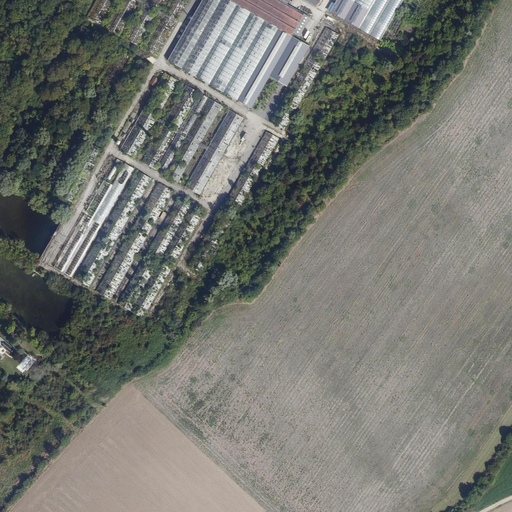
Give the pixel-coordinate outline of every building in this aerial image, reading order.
[(0,144),(82,0),(63,0),(0,110),(0,144)] [(159,11),(164,0),(145,0),(144,2),(140,0),(96,0),(87,17),(101,25),(115,0),(121,0),(105,28),(120,36),(138,4),(142,6),(124,38),(138,47),(157,14),(161,17),(142,49),(157,57),(189,0),(170,0),(163,13),(159,11)] [(215,0),(206,0),(190,28),(197,32),(216,0),(215,0)] [(239,14),(247,18),(249,20),(252,21),(257,24),(260,25),(267,30),(270,31),(271,32),(278,36),(281,37),(288,41),(291,36),(226,0),(215,0),(216,0),(219,2),(226,6),(229,8),(236,12),(239,14)] [(226,0),(291,36),(292,35),(293,33),(303,15),(287,5),(277,0),(226,0)] [(336,0),(329,13),(379,42),(403,0),(336,0)] [(219,2),(200,34),(207,38),(226,6),(219,2)] [(229,8),(210,40),(218,44),(236,12),(229,8)] [(186,31),(195,14),(191,12),(176,38),(180,41),(186,31)] [(187,32),(188,32),(190,28),(189,28),(196,15),(195,14),(186,31),(180,41),(181,41),(187,32)] [(239,14),(221,46),(228,50),(247,18),(239,14)] [(309,18),(303,15),(293,33),(299,36),(309,18)] [(249,20),(231,52),(238,56),(257,24),(252,21),(249,20)] [(260,25),(241,58),(249,62),(267,30),(260,25)] [(71,121),(92,85),(96,87),(75,124),(89,132),(110,96),(114,98),(93,135),(108,143),(151,66),(137,58),(116,94),(112,92),(133,56),(119,48),(98,84),(94,81),(115,45),(100,37),(79,73),(76,71),(96,35),(81,26),(38,102),(53,111),(73,74),(77,77),(56,113),(71,121)] [(228,55),(229,55),(236,60),(238,61),(239,61),(247,66),(248,66),(250,67),(255,70),(257,71),(260,73),(262,74),(267,77),(268,75),(269,74),(263,70),(262,69),(259,68),(258,67),(252,64),(250,63),(249,62),(241,58),(240,57),(238,56),(231,52),(228,50),(221,46),(218,44),(210,40),(207,38),(200,34),(197,32),(190,28),(188,32),(195,36),(198,38),(205,42),(208,44),(216,48),(219,50),(226,54),(228,55)] [(338,35),(326,28),(272,123),(284,130),(338,35)] [(270,31),(252,64),(258,67),(259,68),(278,36),(271,32),(270,31)] [(188,32),(169,65),(176,69),(195,36),(188,32)] [(305,39),(311,41),(314,35),(308,32),(305,39)] [(311,46),(292,35),(268,75),(288,86),(311,46)] [(288,41),(281,37),(262,69),(263,70),(269,74),(288,41)] [(187,75),(205,42),(198,38),(179,71),(187,75)] [(165,57),(170,60),(177,47),(173,44),(165,57)] [(208,44),(189,77),(197,81),(216,48),(208,44)] [(207,87),(226,54),(219,50),(200,82),(207,87)] [(229,55),(210,88),(218,92),(236,60),(229,55)] [(228,98),(247,66),(239,61),(220,94),(227,98),(228,98)] [(238,104),(257,71),(255,70),(250,67),(231,100),(234,102),(238,104)] [(201,143),(221,107),(207,99),(186,135),(179,131),(200,94),(185,86),(165,122),(157,118),(178,82),(164,73),(120,149),(134,158),(155,122),(163,126),(142,162),(156,170),(177,134),(184,138),(164,175),(178,183),(198,147),(205,151),(185,187),(200,195),(243,119),(228,111),(208,147),(201,143)] [(248,110),(267,77),(262,74),(260,73),(241,106),(248,110)] [(150,84),(154,87),(158,80),(154,77),(150,84)] [(17,171),(47,119),(32,112),(3,163),(17,171)] [(51,122),(21,173),(36,182),(66,130),(51,122)] [(278,140),(266,132),(189,267),(201,274),(278,140)] [(69,133),(40,184),(55,192),(84,141),(69,133)] [(103,152),(88,143),(58,195),(73,203),(103,152)] [(111,180),(117,167),(114,165),(108,179),(111,180)] [(151,180),(136,171),(73,279),(89,288),(151,180)] [(158,184),(96,291),(110,300),(172,192),(158,184)] [(180,196),(117,304),(142,318),(204,210),(180,196)] [(0,344),(0,345),(9,353),(13,349),(0,337),(0,344)] [(16,367),(23,374),(36,361),(29,354),(16,367)]
